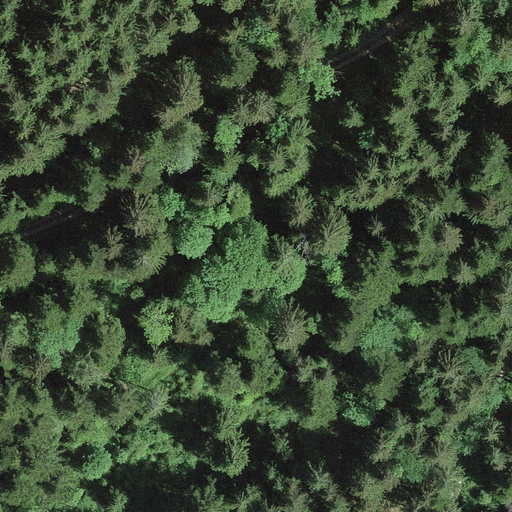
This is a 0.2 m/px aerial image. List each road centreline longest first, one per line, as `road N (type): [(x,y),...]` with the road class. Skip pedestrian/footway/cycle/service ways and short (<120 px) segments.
road 1 (track): [(0,239),(429,0)]
road 2 (track): [(511,335),(453,511)]
